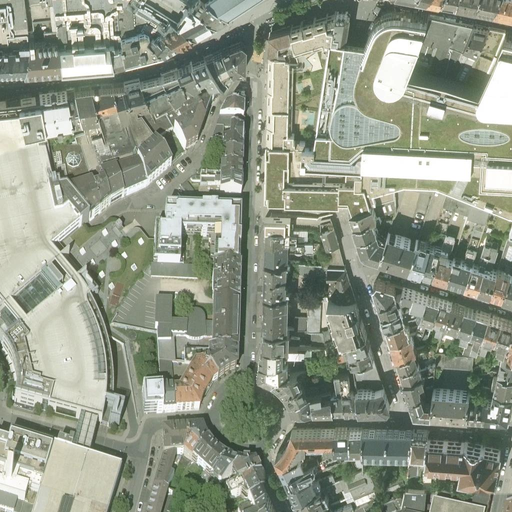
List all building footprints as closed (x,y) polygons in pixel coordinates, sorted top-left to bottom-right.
[(0,0),(0,48),(17,47),(18,41),(27,39),(26,29),(22,0),(0,0)] [(26,29),(27,39),(24,69),(42,68),(59,67),(55,36),(51,0),(29,0),(33,28),(26,29)] [(51,0),(55,36),(59,67),(85,66),(111,64),(109,44),(115,44),(113,30),(119,29),(117,3),(124,2),(125,0),(51,0)] [(142,0),(144,1),(163,12),(169,16),(177,21),(196,33),(201,30),(207,26),(215,22),(190,4),(187,2),(184,8),(178,8),(165,0),(142,0)] [(207,0),(192,0),(190,4),(215,22),(221,18),(227,14),(207,0)] [(207,0),(227,14),(236,8),(243,4),(249,0),(207,0)] [(457,0),(456,6),(477,10),(479,0),(457,0)] [(479,0),(477,10),(494,14),(500,0),(479,0)] [(511,0),(500,0),(494,14),(511,17),(511,0)] [(163,12),(144,1),(138,12),(146,17),(144,21),(150,25),(160,31),(179,43),(186,39),(196,33),(177,21),(169,16),(165,24),(159,20),(163,12)] [(136,33),(144,21),(146,17),(138,12),(124,2),(117,3),(119,29),(121,42),(123,61),(132,59),(140,57),(136,33)] [(511,34),(505,33),(493,60),(480,91),(465,86),(454,82),(444,79),(409,71),(421,41),(425,27),(429,16),(406,13),(399,12),(392,12),(387,13),(381,16),(375,21),(372,27),(365,44),(355,42),(345,41),(332,39),(331,39),(317,128),(315,142),(267,140),(266,177),(266,197),(334,199),(348,199),(351,208),(374,201),(395,194),(395,181),(404,179),(437,180),(448,185),(473,196),(490,203),(511,211),(511,210),(511,34)] [(267,126),(267,140),(315,142),(317,128),(331,39),(332,39),(336,12),(331,14),(308,21),(290,27),(295,46),(297,53),(290,53),(287,53),(287,51),(270,50),(269,54),(267,126)] [(347,13),(336,12),(332,39),(345,41),(350,15),(347,13)] [(421,41),(409,71),(444,79),(454,82),(462,65),(459,59),(463,49),(473,26),(445,20),(429,16),(425,27),(421,41)] [(156,53),(163,51),(148,39),(145,36),(150,25),(144,21),(136,33),(140,57),(156,53)] [(473,26),(463,49),(477,55),(488,29),(473,26)] [(290,27),(270,33),(270,50),(287,51),(287,53),(290,53),(289,48),(295,46),(290,27)] [(465,86),(480,91),(493,60),(505,33),(488,29),(477,55),(470,72),(465,86)] [(172,47),(179,43),(160,31),(157,36),(153,33),(148,39),(163,51),(172,47)] [(0,48),(0,71),(9,70),(24,69),(27,39),(18,41),(17,47),(0,48)] [(237,64),(242,72),(244,72),(245,43),(243,42),(242,41),(228,46),(237,64)] [(109,44),(111,64),(117,63),(123,61),(121,42),(115,44),(109,44)] [(221,51),(231,71),(232,72),(242,72),(237,64),(228,46),(225,48),(221,51)] [(477,55),(463,49),(459,59),(462,65),(454,82),(465,86),(470,72),(477,55)] [(212,55),(222,75),(227,80),(232,72),(231,71),(221,51),(217,53),(212,55)] [(211,70),(218,82),(222,87),(227,80),(222,75),(212,55),(208,57),(204,58),(211,70)] [(199,82),(204,89),(213,101),(222,87),(218,82),(211,70),(204,58),(198,61),(190,64),(199,82)] [(189,98),(204,89),(199,82),(190,64),(188,65),(176,70),(189,98)] [(155,122),(165,117),(173,112),(175,115),(180,112),(186,109),(186,108),(193,104),(189,98),(176,70),(161,75),(139,80),(149,107),(155,122)] [(132,112),(149,107),(139,80),(123,84),(132,112)] [(111,85),(131,145),(146,187),(170,166),(152,142),(140,125),(137,127),(132,112),(123,84),(117,85),(111,85)] [(96,109),(122,198),(146,187),(131,145),(111,85),(90,87),(96,109)] [(97,167),(109,205),(122,198),(96,109),(90,87),(84,88),(73,89),(79,114),(81,122),(82,122),(86,135),(97,167)] [(76,138),(86,135),(82,122),(81,122),(79,114),(73,89),(70,89),(66,90),(71,118),(70,119),(76,138)] [(204,89),(189,98),(193,104),(204,121),(207,112),(209,108),(213,101),(204,89)] [(236,93),(225,108),(243,109),(243,100),(245,98),(243,96),(243,93),(245,91),(243,89),(237,89),(235,91),(236,93)] [(39,94),(58,197),(65,195),(88,223),(100,213),(86,170),(76,138),(70,119),(71,118),(66,90),(52,92),(39,94)] [(16,97),(0,98),(0,312),(2,315),(10,309),(19,302),(35,288),(39,285),(55,271),(59,267),(49,256),(82,228),(88,223),(65,195),(58,197),(39,94),(16,97)] [(200,131),(204,121),(193,104),(186,108),(186,109),(180,112),(184,119),(177,123),(180,128),(174,132),(186,152),(190,149),(195,146),(194,145),(195,144),(197,140),(198,139),(201,133),(200,131)] [(140,125),(152,142),(157,138),(172,129),(165,117),(155,122),(149,107),(132,112),(137,127),(140,125)] [(220,115),(215,132),(242,133),(243,109),(225,108),(220,115)] [(209,148),(221,148),(221,155),(241,156),(242,133),(215,132),(209,148)] [(86,170),(97,167),(86,135),(76,138),(86,170)] [(221,156),(221,155),(221,148),(209,148),(206,156),(221,156)] [(202,167),(220,168),(241,169),(241,156),(221,155),(221,156),(221,163),(216,163),(215,161),(205,161),(202,167)] [(97,167),(86,170),(100,213),(109,205),(97,167)] [(195,182),(200,182),(241,184),(241,169),(220,168),(219,176),(214,176),(213,174),(208,174),(207,175),(200,175),(200,178),(195,178),(195,182)] [(199,188),(199,195),(240,196),(241,184),(200,182),(200,188),(199,188)] [(186,183),(181,188),(185,194),(193,194),(193,192),(186,183)] [(448,185),(443,200),(469,209),(473,196),(448,185)] [(395,194),(374,201),(377,212),(380,212),(396,207),(395,194)] [(471,212),(480,215),(486,217),(490,203),(473,196),(469,209),(464,223),(467,224),(471,212)] [(294,224),(322,224),(333,221),(344,214),(349,211),(351,208),(348,199),(334,199),(266,197),(265,212),(294,212),(294,224)] [(355,220),(377,212),(374,201),(351,208),(355,220)] [(442,204),(435,227),(445,231),(445,230),(452,207),(442,204)] [(294,212),(265,212),(265,224),(292,224),(294,224),(294,212)] [(359,232),(377,226),(375,218),(381,217),(380,212),(377,212),(355,220),(359,232)] [(153,242),(152,267),(183,269),(183,243),(179,243),(179,239),(208,239),(207,269),(215,270),(238,270),(240,215),(164,213),(164,231),(154,231),(153,242)] [(454,256),(448,275),(466,282),(472,261),(486,217),(480,215),(479,220),(476,221),(465,253),(467,254),(466,258),(461,257),(454,255),(454,256)] [(322,224),(327,241),(338,238),(333,221),(322,224)] [(98,322),(99,325),(103,325),(110,327),(151,267),(152,267),(153,242),(148,242),(140,232),(138,231),(135,230),(133,231),(127,236),(125,233),(123,231),(117,224),(113,223),(109,223),(98,232),(89,235),(82,228),(68,240),(49,256),(59,267),(62,265),(70,275),(78,284),(84,280),(98,297),(88,304),(98,322)] [(264,238),(304,239),(304,231),(291,231),(292,224),(265,224),(264,238)] [(511,225),(498,266),(511,270),(511,266),(511,225)] [(377,226),(359,232),(363,246),(367,250),(380,254),(387,235),(381,233),(380,232),(377,226)] [(387,235),(380,254),(410,264),(418,240),(411,237),(411,236),(396,232),(395,232),(388,230),(387,235)] [(449,255),(446,254),(447,253),(449,247),(451,248),(456,233),(445,230),(445,231),(447,231),(442,245),(434,272),(448,275),(454,256),(449,255)] [(419,237),(418,240),(410,264),(422,268),(430,242),(430,241),(419,237)] [(263,260),(287,261),(288,247),(312,248),(312,240),(304,239),(264,238),(263,260)] [(323,254),(322,262),(326,262),(345,262),(338,238),(327,241),(332,254),(323,254)] [(472,261),(466,282),(478,286),(492,241),(486,238),(479,259),(480,260),(479,263),(472,261)] [(492,241),(478,286),(491,290),(497,269),(490,266),(491,263),(493,264),(498,246),(497,246),(498,241),(493,239),(492,241)] [(442,245),(430,242),(422,268),(434,272),(442,245)] [(262,275),(262,278),(286,279),(286,277),(287,261),(263,260),(262,275)] [(317,262),(295,261),(295,271),(317,272),(317,262)] [(317,262),(317,272),(327,275),(326,262),(322,262),(317,262)] [(334,296),(356,296),(345,262),(326,262),(327,275),(331,275),(334,296)] [(8,327),(16,337),(26,328),(52,306),(71,290),(75,287),(78,284),(70,275),(62,265),(59,267),(55,271),(39,285),(35,288),(19,302),(10,309),(2,315),(0,317),(8,327)] [(497,269),(491,290),(503,294),(511,270),(498,266),(497,269)] [(151,267),(150,279),(198,282),(199,269),(183,269),(152,267),(151,267)] [(215,296),(214,307),(237,307),(238,270),(215,270),(215,279),(212,279),(211,296),(215,296)] [(511,270),(503,294),(511,296),(511,273),(511,274),(511,273),(511,270)] [(378,275),(375,278),(381,296),(398,290),(396,282),(378,275)] [(284,294),(286,279),(262,278),(261,294),(284,294)] [(26,328),(16,337),(26,348),(22,352),(27,375),(113,384),(111,364),(108,348),(104,336),(99,325),(98,322),(88,304),(98,297),(84,280),(76,288),(75,287),(71,290),(52,306),(26,328)] [(418,311),(430,293),(404,282),(399,290),(400,296),(407,295),(412,296),(407,306),(418,311)] [(398,290),(381,296),(385,309),(403,303),(400,296),(399,290),(398,290)] [(428,315),(435,316),(441,296),(430,293),(418,311),(418,322),(418,327),(423,333),(428,315)] [(260,329),(285,328),(286,294),(284,294),(261,294),(260,329)] [(306,296),(307,316),(307,329),(309,329),(318,329),(318,315),(320,306),(320,294),(306,296)] [(334,296),(328,295),(339,337),(343,336),(366,329),(356,296),(334,296)] [(403,303),(385,309),(388,319),(406,315),(407,306),(412,296),(407,295),(404,308),(403,303)] [(437,331),(443,333),(445,328),(452,300),(441,296),(435,316),(440,318),(437,331)] [(459,324),(465,304),(452,300),(445,328),(456,332),(459,324)] [(172,365),(171,338),(185,339),(186,340),(189,341),(194,342),(198,342),(202,341),(203,339),(212,339),(211,354),(235,355),(237,307),(214,307),(212,306),(212,327),(203,327),(203,323),(203,321),(200,318),(198,316),(195,315),(192,316),(189,317),(187,319),(186,323),(186,327),(169,326),(170,304),(155,304),(154,331),(156,331),(156,335),(158,364),(170,365),(172,365)] [(460,338),(467,340),(471,328),(478,308),(465,304),(459,324),(464,326),(460,338)] [(479,349),(480,345),(490,312),(478,308),(471,328),(478,331),(472,348),(479,349)] [(504,316),(490,312),(480,345),(486,346),(490,332),(497,336),(504,316)] [(406,315),(388,319),(393,335),(413,329),(418,327),(418,322),(410,324),(406,315)] [(307,316),(291,317),(291,329),(307,329),(307,316)] [(503,356),(509,340),(511,331),(511,318),(504,316),(497,336),(502,337),(495,354),(503,356)] [(328,326),(321,328),(324,339),(329,338),(328,326)] [(259,345),(298,344),(297,337),(287,337),(287,328),(285,328),(260,329),(259,345)] [(318,329),(309,329),(310,344),(324,344),(324,339),(321,328),(318,329)] [(343,336),(345,346),(370,341),(366,329),(343,336)] [(413,329),(393,335),(398,351),(417,346),(414,338),(415,336),(413,329)] [(345,346),(343,336),(339,337),(329,338),(324,339),(324,344),(325,350),(337,348),(345,346)] [(14,373),(27,375),(22,352),(26,348),(16,337),(1,349),(9,361),(14,373)] [(350,351),(352,358),(374,353),(370,341),(345,346),(337,348),(337,355),(350,351)] [(417,346),(398,351),(402,363),(420,359),(418,351),(428,348),(427,342),(417,346)] [(259,358),(279,359),(280,350),(300,351),(300,344),(298,344),(259,345),(259,358)] [(450,350),(445,350),(444,361),(473,363),(474,352),(463,351),(450,350)] [(235,371),(235,363),(235,355),(211,354),(184,353),(184,366),(195,366),(202,367),(217,381),(225,376),(235,371)] [(368,381),(372,382),(382,379),(374,353),(352,358),(355,375),(367,373),(368,381)] [(501,359),(498,369),(511,370),(511,353),(510,354),(507,359),(501,359)] [(270,376),(299,368),(298,362),(285,365),(283,359),(279,359),(259,358),(259,373),(265,373),(270,376)] [(420,359),(402,363),(406,376),(425,370),(435,367),(436,360),(421,364),(420,359)] [(160,386),(170,384),(171,384),(170,365),(158,364),(160,386)] [(202,367),(195,366),(178,394),(173,394),(174,413),(198,411),(201,404),(204,397),(211,387),(217,381),(202,367)] [(283,390),(302,376),(299,368),(270,376),(278,383),(283,390)] [(335,385),(337,384),(342,383),(340,368),(333,370),(335,385)] [(497,380),(497,387),(511,388),(511,370),(498,369),(493,379),(497,380)] [(425,370),(406,376),(411,393),(424,389),(423,386),(421,379),(427,376),(425,370)] [(107,511),(120,470),(88,460),(93,440),(97,425),(104,427),(108,427),(108,425),(118,428),(124,409),(112,406),(113,395),(113,384),(27,375),(14,373),(16,385),(15,396),(14,403),(45,411),(79,420),(75,436),(70,455),(66,453),(68,448),(62,446),(63,443),(59,441),(59,440),(56,440),(56,441),(55,440),(52,449),(35,507),(33,511),(107,511)] [(311,394),(330,384),(329,378),(303,386),(302,376),(283,390),(285,393),(288,398),(311,394)] [(390,405),(382,379),(372,382),(373,385),(356,387),(359,406),(390,405)] [(423,386),(424,389),(428,399),(434,397),(434,386),(435,382),(423,386)] [(331,390),(333,408),(346,407),(342,383),(337,384),(337,390),(331,390)] [(342,383),(346,407),(359,406),(356,387),(347,388),(347,383),(342,383)] [(160,386),(162,414),(174,413),(173,394),(170,384),(160,386)] [(311,394),(312,408),(333,408),(331,390),(330,384),(311,394)] [(143,415),(162,414),(160,386),(141,389),(143,415)] [(471,388),(434,386),(434,397),(433,410),(470,413),(471,395),(471,388)] [(489,409),(485,414),(508,416),(511,410),(511,388),(497,387),(491,386),(490,396),(489,409)] [(424,389),(411,393),(416,409),(433,410),(434,397),(428,399),(424,389)] [(312,408),(311,394),(288,398),(294,409),(312,408)] [(490,396),(471,395),(470,413),(485,414),(489,409),(490,396)] [(350,426),(335,427),(336,446),(346,446),(346,453),(351,452),(351,447),(350,426)] [(363,451),(363,426),(350,426),(351,447),(358,447),(358,449),(357,450),(357,455),(359,459),(364,459),(363,451)] [(363,426),(363,451),(410,452),(413,428),(363,426)] [(335,427),(293,428),(289,438),(284,446),(277,454),(280,462),(301,455),(300,454),(302,453),(299,448),(306,445),(306,444),(319,444),(319,449),(330,447),(336,446),(335,427)] [(413,428),(410,452),(409,465),(414,465),(414,468),(417,468),(419,450),(426,451),(427,437),(428,429),(413,428)] [(201,430),(186,431),(187,442),(185,442),(184,449),(182,454),(191,461),(199,452),(198,450),(206,442),(204,438),(202,434),(201,430)] [(186,431),(161,433),(163,456),(154,485),(166,490),(173,477),(169,474),(174,458),(174,455),(182,454),(184,449),(185,442),(187,442),(186,431)] [(1,447),(0,446),(0,496),(35,507),(52,449),(9,436),(6,447),(3,447),(1,447)] [(424,470),(431,471),(454,472),(455,471),(459,471),(459,472),(470,474),(467,488),(478,490),(492,493),(499,462),(498,462),(502,447),(484,444),(484,443),(465,439),(465,440),(427,437),(426,451),(424,470)] [(209,447),(206,442),(198,450),(199,452),(191,461),(205,473),(211,478),(227,460),(220,457),(214,451),(209,447)] [(301,455),(280,462),(285,473),(309,463),(319,459),(317,455),(313,455),(307,457),(306,459),(303,460),(301,455)] [(309,463),(285,473),(290,484),(311,474),(312,473),(311,470),(327,462),(325,458),(319,459),(309,463)] [(227,460),(211,478),(220,486),(232,473),(240,464),(233,463),(227,460)] [(240,464),(232,473),(237,486),(240,484),(240,486),(259,477),(253,464),(248,465),(244,465),(240,464)] [(335,481),(329,483),(333,493),(342,489),(345,498),(349,496),(375,485),(368,467),(335,481)] [(376,499),(407,485),(408,470),(375,485),(349,496),(351,501),(346,503),(346,504),(349,510),(376,499)] [(471,511),(434,504),(432,511),(425,509),(427,487),(429,488),(431,471),(424,470),(422,486),(407,485),(405,500),(405,506),(403,511),(471,511)] [(205,473),(200,478),(206,483),(211,478),(205,473)] [(311,474),(290,484),(296,497),(321,486),(329,483),(335,481),(332,474),(319,480),(318,479),(314,480),(311,474)] [(267,493),(259,477),(240,486),(240,484),(237,486),(224,491),(229,501),(241,495),(241,494),(240,492),(243,491),(248,501),(267,493)] [(160,511),(166,490),(154,485),(146,510),(145,511),(160,511)] [(321,486),(296,497),(302,511),(312,511),(325,507),(330,505),(327,499),(329,498),(326,491),(323,492),(321,486)] [(478,490),(474,507),(489,510),(492,493),(478,490)] [(182,511),(187,499),(174,493),(166,511),(182,511)] [(254,511),(272,504),(267,493),(248,501),(251,508),(248,509),(246,509),(239,511),(254,511)] [(0,496),(0,510),(6,511),(33,511),(35,507),(0,496)] [(378,511),(381,511),(376,499),(349,510),(345,511),(378,511)] [(381,511),(378,511),(403,511),(405,506),(405,500),(381,511)]
